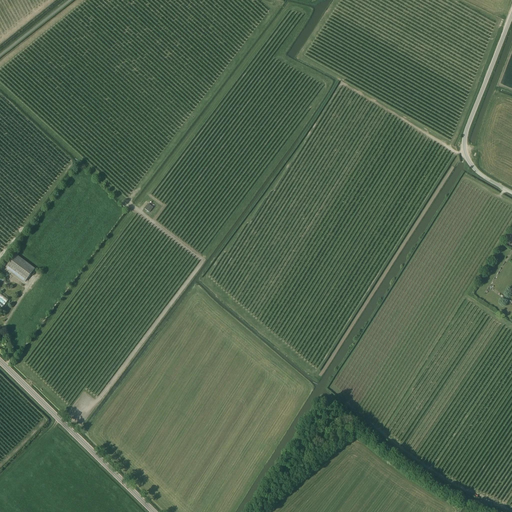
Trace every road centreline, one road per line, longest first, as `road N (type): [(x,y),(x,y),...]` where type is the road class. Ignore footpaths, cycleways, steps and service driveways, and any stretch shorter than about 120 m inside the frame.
road 1 (unclassified): [(511,195),(477,175),(463,136),(511,10)]
road 2 (tertiary): [(153,511),(0,362)]
